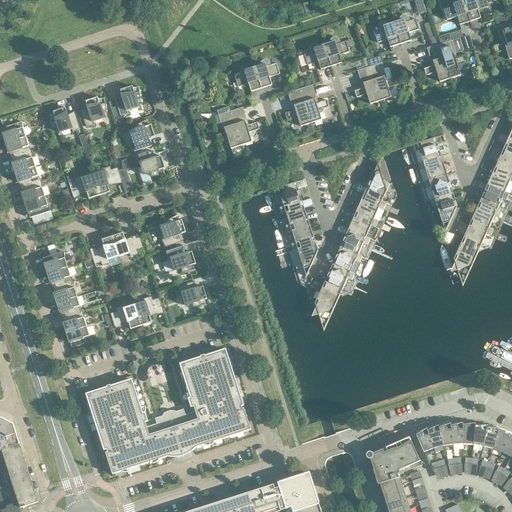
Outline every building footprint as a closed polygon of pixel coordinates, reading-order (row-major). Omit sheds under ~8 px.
[(457,18),(459,26),(470,22),(463,1),(458,3),(457,2),(457,1),(456,1),(455,0),(454,0),(451,0),(450,1),(449,1),(449,2),(448,3),(448,4),(448,5),(448,6),(449,9),(443,11),(447,21),(457,18)] [(470,22),(478,20),(481,19),(478,11),(488,8),(485,0),(467,0),(463,1),(470,22)] [(400,45),(409,42),(411,41),(408,33),(419,30),(415,20),(410,21),(409,19),(408,18),(408,17),(407,16),(406,16),(405,15),(404,15),(403,16),(402,16),(401,17),(400,17),(400,18),(400,19),(399,20),(399,21),(400,22),(394,24),(400,45)] [(388,40),(390,48),(400,45),(394,24),(388,25),(387,24),(386,23),(385,22),(384,22),(383,22),(382,22),(381,23),(380,23),(379,24),(379,25),(379,26),(379,27),(379,28),(380,31),(374,33),(377,43),(388,40)] [(429,23),(424,25),(431,48),(437,46),(429,23)] [(511,34),(508,23),(496,27),(501,40),(502,40),(504,44),(493,47),(495,54),(498,53),(498,54),(500,53),(502,53),(503,54),(505,55),(507,54),(509,60),(511,59),(511,34)] [(457,31),(448,34),(450,40),(460,37),(457,31)] [(450,40),(448,34),(438,38),(440,44),(450,40)] [(331,67),(339,64),(341,64),(339,56),(349,52),(348,48),(346,42),(340,44),(339,41),(339,40),(338,39),(337,38),(336,38),(335,38),(334,38),(333,38),(332,38),(331,39),(331,40),(330,41),(330,42),(330,43),(330,44),(324,46),(331,67)] [(451,41),(439,45),(450,79),(460,76),(458,69),(460,69),(461,68),(462,66),(464,65),(465,64),(468,63),(465,56),(455,59),(454,55),(456,55),(451,41)] [(318,62),(321,70),(331,67),(324,46),(318,48),(318,47),(317,46),(317,45),(316,45),(315,44),(314,44),(313,44),(312,45),(311,45),(311,46),(310,46),(309,47),(309,48),(309,49),(309,50),(309,51),(310,53),(304,55),(307,66),(318,62)] [(427,49),(431,63),(433,62),(434,66),(424,69),(426,76),(428,75),(429,76),(430,75),(432,76),(434,77),(435,77),(437,76),(439,83),(450,79),(439,45),(437,46),(431,48),(427,49)] [(373,59),(368,61),(370,67),(380,64),(378,57),(373,59)] [(261,89),(269,87),(272,86),(269,78),(280,75),(276,64),(271,66),(270,64),(269,63),(269,62),(268,61),(267,61),(266,60),(265,60),(264,60),(263,61),(262,61),(261,62),(260,63),(260,64),(260,65),(260,66),(260,67),(255,68),(261,89)] [(374,80),(380,102),(391,98),(389,92),(391,91),(392,90),(393,88),(394,87),(396,86),(398,85),(396,78),(392,80),(389,69),(387,68),(383,69),(382,63),(380,64),(370,67),(369,67),(374,80)] [(255,68),(248,70),(248,69),(247,68),(246,67),(245,67),(244,67),(243,67),(242,67),(241,68),(240,69),(239,70),(239,71),(239,72),(241,76),(235,77),(238,88),(248,85),(251,93),(261,89),(255,68)] [(370,105),(380,102),(374,80),(369,67),(357,71),(361,85),(363,84),(364,88),(354,92),(356,99),(359,98),(361,98),(362,98),(364,99),(366,99),(368,98),(370,105)] [(312,86),(300,90),(311,124),(321,120),(319,114),(321,113),(322,112),(323,111),(324,109),(326,109),(326,108),(329,107),(326,101),(316,104),(315,100),(316,99),(312,86)] [(120,91),(123,98),(123,100),(116,103),(120,116),(129,115),(128,112),(139,108),(137,101),(140,101),(141,101),(139,87),(138,88),(133,89),(132,87),(120,91)] [(288,93),(288,94),(292,107),(294,107),(295,111),(285,114),(287,121),(289,120),(290,120),(291,120),(293,120),(295,121),(296,121),(298,121),(300,127),(311,124),(300,90),(288,93)] [(142,98),(146,109),(152,107),(148,95),(142,98)] [(88,111),(81,114),(86,128),(94,126),(93,123),(105,119),(102,112),(105,112),(106,113),(106,112),(104,98),(104,99),(98,100),(98,98),(86,102),(88,110),(88,111)] [(118,117),(113,102),(109,103),(114,119),(118,117)] [(241,146),(230,112),(229,107),(217,111),(219,117),(216,117),(216,128),(222,128),(224,134),(215,136),(217,143),(220,142),(220,145),(229,145),(231,150),(241,146)] [(243,108),(230,112),(241,146),(252,143),(250,136),(252,136),(253,135),(254,133),(255,132),(257,131),(259,130),(257,123),(247,126),(245,122),(247,122),(243,108)] [(68,118),(68,116),(65,109),(53,112),(54,114),(49,117),(48,116),(55,129),(55,128),(58,127),(60,133),(71,130),(72,133),(80,129),(76,116),(68,118)] [(152,146),(148,140),(155,138),(151,125),(149,126),(147,121),(147,120),(135,127),(135,128),(135,127),(137,130),(130,132),(134,144),(130,145),(134,152),(151,147),(151,146),(152,146)] [(23,128),(22,122),(1,129),(6,144),(26,138),(26,136),(29,135),(31,132),(30,129),(26,127),(23,128)] [(9,154),(11,159),(32,152),(29,147),(26,138),(6,144),(9,154)] [(441,157),(438,147),(437,144),(435,145),(433,140),(435,139),(435,138),(412,146),(414,152),(419,151),(422,163),(423,163),(439,158),(441,157)] [(495,168),(497,169),(511,175),(511,154),(505,151),(503,157),(500,156),(495,168)] [(12,165),(15,174),(36,168),(33,158),(32,152),(11,159),(13,164),(12,165)] [(149,153),(121,162),(123,171),(142,168),(144,176),(151,174),(151,177),(151,178),(165,176),(165,175),(164,175),(163,170),(165,169),(161,157),(154,159),(152,160),(149,153)] [(440,163),(439,158),(423,163),(422,163),(418,164),(420,171),(425,169),(428,181),(444,176),(445,176),(447,176),(443,163),(440,163)] [(368,191),(366,196),(381,203),(382,202),(387,191),(389,185),(384,182),(378,164),(366,190),(368,191)] [(115,184),(121,182),(117,168),(111,170),(110,167),(102,169),(103,173),(93,176),(99,196),(110,193),(108,185),(107,184),(114,181),(115,185),(116,184),(115,184)] [(19,183),(20,189),(41,182),(39,177),(36,168),(15,174),(18,183),(19,183)] [(487,186),(489,187),(489,186),(505,193),(510,182),(511,182),(511,175),(497,169),(495,174),(493,173),(487,186)] [(74,178),(73,175),(66,177),(69,184),(75,182),(74,178)] [(82,176),(74,178),(75,182),(69,184),(73,197),(79,195),(79,196),(80,196),(79,193),(85,191),(86,192),(89,200),(99,196),(93,176),(83,180),(82,176)] [(446,182),(445,176),(444,176),(428,181),(424,182),(426,189),(430,188),(434,199),(434,200),(450,194),(450,195),(453,194),(448,181),(446,182)] [(22,194),(25,204),(45,197),(42,188),(41,182),(20,189),(22,194)] [(296,184),(296,183),(273,190),(275,197),(280,196),(283,207),(284,207),(300,202),(300,203),(302,202),(298,189),(295,189),(294,184),(296,184)] [(509,195),(505,193),(489,186),(489,187),(487,192),(485,191),(479,203),(481,204),(497,211),(497,210),(502,199),(506,201),(509,195)] [(62,192),(64,199),(70,197),(68,190),(62,192)] [(436,206),(445,233),(457,207),(454,199),(452,200),(450,195),(450,194),(434,200),(434,199),(430,201),(432,207),(436,206)] [(358,214),(358,213),(373,220),(374,220),(379,209),(383,211),(386,204),(382,202),(381,203),(366,196),(364,201),(362,200),(356,213),(358,214)] [(48,207),(45,197),(25,204),(28,213),(30,219),(51,212),(48,207)] [(289,225),(289,226),(305,221),(306,221),(308,220),(304,207),(301,208),(300,203),(300,202),(284,207),(283,207),(279,209),(281,215),(286,214),(289,225)] [(489,228),(494,217),(498,219),(501,212),(497,210),(497,211),(481,204),(479,209),(477,208),(476,211),(471,221),(473,222),(474,221),(489,228)] [(348,230),(350,231),(366,238),(366,237),(371,226),(375,228),(378,222),(374,220),(373,220),(358,213),(358,214),(356,219),(354,218),(348,230)] [(176,237),(178,236),(186,233),(182,221),(180,222),(177,217),(178,216),(165,223),(166,223),(167,226),(161,228),(164,239),(161,240),(165,248),(178,244),(176,237)] [(295,244),(311,239),(314,239),(309,225),(307,226),(306,221),(305,221),(289,226),(289,225),(285,227),(287,234),(291,232),(295,244)] [(463,238),(466,239),(481,246),(486,234),(491,236),(493,230),(489,228),(474,221),(473,222),(471,227),(469,226),(468,229),(463,238)] [(346,235),(340,248),(342,249),(342,248),(358,255),(363,244),(367,246),(370,239),(366,237),(366,238),(350,231),(348,236),(346,235)] [(123,233),(112,237),(119,257),(129,254),(130,258),(138,255),(137,251),(143,249),(139,236),(132,238),(133,241),(126,243),(125,241),(123,233)] [(316,244),(324,241),(322,234),(313,236),(316,244)] [(97,249),(90,252),(94,265),(101,263),(102,267),(110,264),(109,261),(119,257),(112,237),(102,240),(104,248),(105,250),(98,252),(97,249)] [(197,238),(189,240),(192,250),(200,247),(197,238)] [(313,244),(311,239),(295,244),(291,245),(293,252),(297,250),(303,270),(310,267),(318,251),(315,244),(313,244)] [(461,243),(460,246),(455,256),(458,257),(456,260),(450,273),(469,267),(470,263),(472,264),(473,264),(481,246),(466,239),(463,244),(461,243)] [(184,248),(183,247),(166,253),(167,261),(171,260),(175,271),(181,269),(182,272),(181,272),(181,273),(195,271),(195,270),(195,271),(194,265),(196,265),(192,252),(185,255),(184,247),(184,248)] [(332,265),(334,266),(335,266),(350,273),(350,272),(355,261),(359,263),(362,257),(358,255),(342,248),(342,249),(340,248),(332,265)] [(77,249),(66,250),(67,261),(77,260),(77,249)] [(44,265),(48,274),(68,268),(65,259),(64,252),(43,259),(45,265),(44,265)] [(90,261),(84,263),(86,269),(92,267),(90,261)] [(324,283),(327,284),(327,283),(342,290),(347,279),(351,281),(354,274),(350,272),(350,273),(335,266),(334,266),(332,271),(330,270),(324,283)] [(51,284),(52,289),(74,282),(71,277),(68,268),(48,274),(51,284)] [(54,295),(57,304),(77,298),(74,288),(74,282),(52,289),(54,295)] [(191,283),(195,282),(194,282),(177,287),(179,296),(182,295),(186,306),(193,304),(193,307),(192,307),(192,308),(206,306),(206,305),(205,300),(207,299),(203,287),(195,290),(193,290),(191,283)] [(334,308),(340,296),(342,290),(327,283),(327,284),(324,289),(322,288),(316,300),(319,301),(311,317),(312,318),(330,312),(332,307),(334,308)] [(156,314),(163,312),(159,299),(153,301),(152,297),(144,300),(145,303),(135,306),(141,327),(152,323),(149,316),(149,314),(156,312),(156,314)] [(60,313),(62,319),(83,312),(80,307),(77,298),(57,304),(60,314),(60,313)] [(127,321),(128,323),(130,330),(141,327),(135,306),(124,310),(123,306),(115,309),(116,312),(110,314),(115,328),(121,325),(120,323),(127,321)] [(64,324),(67,334),(87,327),(84,318),(83,312),(62,319),(64,324)] [(87,327),(67,334),(70,343),(72,349),(93,342),(90,337),(87,327)] [(223,439),(231,437),(230,434),(235,433),(241,431),(242,433),(251,430),(244,409),(242,410),(241,407),(243,406),(241,398),(238,399),(236,393),(234,387),(237,386),(234,378),(232,370),(229,371),(227,365),(226,360),(228,359),(225,350),(205,357),(204,356),(200,357),(201,358),(189,362),(180,365),(183,373),(185,373),(187,379),(189,384),(187,385),(189,393),(191,399),(189,400),(191,408),(194,407),(195,412),(185,415),(184,410),(183,410),(183,411),(176,413),(175,412),(174,412),(173,412),(172,412),(171,412),(170,412),(169,412),(167,413),(166,413),(165,414),(164,415),(164,416),(163,416),(163,417),(156,420),(156,419),(155,419),(157,424),(146,428),(145,423),(147,422),(145,414),(142,414),(140,409),(138,401),(135,401),(134,396),(132,390),(134,389),(132,381),(123,383),(111,387),(110,386),(107,387),(107,388),(86,395),(89,403),(91,403),(93,409),(95,414),(93,415),(95,423),(98,431),(100,430),(102,436),(104,442),(101,443),(104,451),(107,450),(107,453),(105,454),(112,475),(121,472),(120,470),(126,468),(131,466),(132,468),(140,466),(148,463),(147,461),(153,459),(156,458),(159,457),(160,460),(167,457),(168,457),(171,458),(172,458),(174,458),(175,458),(177,458),(176,453),(185,450),(188,454),(189,453),(191,452),(192,451),(193,451),(195,448),(196,448),(203,446),(202,443),(205,442),(209,441),(214,439),(215,442),(223,439)] [(89,430),(85,413),(79,415),(83,432),(89,430)] [(0,451),(0,452),(2,452),(2,451),(20,445),(13,425),(6,421),(0,432),(0,451)] [(463,423),(451,426),(453,446),(463,445),(463,426),(463,423)] [(451,426),(451,424),(439,428),(443,447),(453,446),(451,426)] [(475,427),(475,424),(463,426),(463,445),(473,446),(475,427)] [(439,426),(428,431),(427,431),(433,450),(443,447),(439,428),(439,426)] [(488,426),(475,427),(473,446),(483,447),(487,428),(487,429),(488,426)] [(500,429),(487,429),(487,428),(483,447),(493,450),(499,432),(500,429)] [(433,450),(427,431),(428,431),(427,429),(416,436),(423,453),(433,450)] [(510,436),(511,434),(499,432),(493,450),(502,454),(510,436)] [(511,436),(510,436),(502,454),(511,458),(511,456),(511,436)] [(380,484),(392,481),(398,478),(397,475),(398,475),(398,474),(399,474),(399,473),(399,472),(399,471),(420,462),(409,439),(386,449),(387,452),(384,454),(383,450),(369,456),(378,486),(380,485),(380,484)] [(23,457),(22,453),(20,446),(20,445),(2,451),(2,452),(5,463),(22,457),(23,457)] [(23,457),(22,457),(5,463),(9,474),(27,468),(23,457)] [(440,469),(437,463),(431,465),(434,471),(440,469)] [(495,465),(489,463),(486,469),(492,471),(495,465)] [(501,476),(504,470),(498,467),(496,473),(501,476)] [(13,485),(29,480),(31,480),(27,468),(9,474),(13,485)] [(510,473),(504,470),(501,476),(506,479),(510,473)] [(279,488),(286,510),(291,508),(292,511),(297,511),(319,505),(318,503),(309,474),(279,483),(277,484),(279,488)] [(400,478),(398,478),(392,481),(380,484),(380,485),(383,495),(403,489),(399,479),(400,478)] [(8,487),(12,498),(16,497),(34,491),(31,480),(29,480),(13,485),(8,487)] [(511,488),(509,481),(501,484),(505,493),(511,490),(511,488)] [(279,511),(286,510),(279,488),(275,490),(274,486),(231,499),(232,503),(227,505),(226,501),(221,502),(204,508),(206,511),(204,511),(198,511),(198,510),(190,511),(279,511)] [(383,495),(386,505),(406,499),(403,489),(383,495)] [(20,509),(36,503),(38,503),(34,491),(16,497),(18,504),(20,509)] [(401,511),(409,509),(406,499),(386,505),(388,511),(401,511)]
